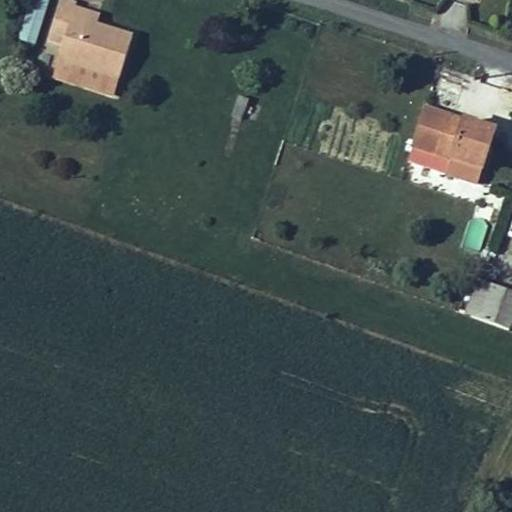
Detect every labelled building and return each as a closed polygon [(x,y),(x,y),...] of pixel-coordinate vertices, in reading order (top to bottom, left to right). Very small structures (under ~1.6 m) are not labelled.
[(54,36),(50,51),(111,68),(123,27),(86,17),(61,10),(63,0),(48,0),(40,32),(54,36)] [(86,17),(88,7),(66,0),(63,0),(61,10),(86,17)] [(107,83),(111,68),(50,51),(46,67),(107,83)] [(231,115),(253,122),(259,103),(236,96),(231,115)] [(418,102),(405,140),(428,148),(423,161),(440,166),(444,152),(474,163),(485,131),(471,126),(473,119),(418,102)] [(473,119),(471,126),(485,131),(487,124),(473,119)] [(456,251),(457,234),(438,233),(437,250),(456,251)] [(463,309),(477,314),(489,282),(474,277),(463,309)] [(511,303),(511,290),(489,282),(477,314),(505,324),(511,303)]
